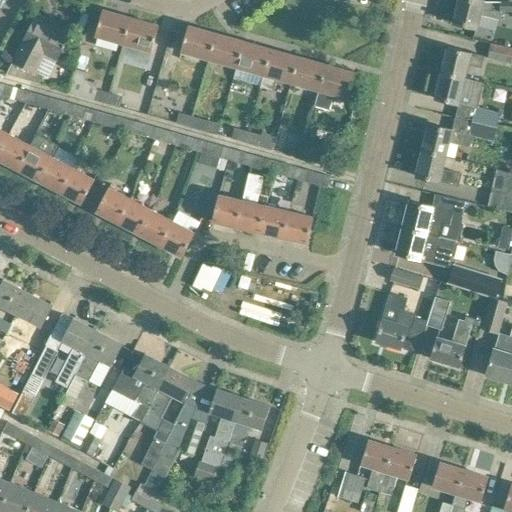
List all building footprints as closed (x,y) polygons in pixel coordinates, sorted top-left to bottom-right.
[(511,0),(509,0),(509,1),(484,1),(479,0),(458,0),(453,23),(478,29),(481,15),(501,20),(501,13),(511,12),(511,0)] [(123,43),(130,18),(102,10),(95,35),(123,43)] [(64,49),(66,46),(64,45),(69,36),(35,18),(6,74),(42,84),(45,76),(36,72),(45,55),(56,61),(62,48),(64,49)] [(130,18),(123,43),(152,51),(159,26),(130,18)] [(209,59),(216,34),(188,26),(181,51),(182,52),(179,60),(206,68),(209,59)] [(236,67),(243,42),(216,34),(209,59),(236,67)] [(264,75),(271,49),(243,42),(236,67),(264,75)] [(511,48),(492,44),(489,58),(511,62),(511,48)] [(441,73),(466,79),(470,64),(482,67),(484,56),(447,47),(441,73)] [(292,83),(299,57),(271,49),(264,75),(261,88),(273,91),(276,78),(292,83)] [(319,90),(326,65),(299,57),(292,83),(319,90)] [(326,65),(319,90),(314,106),(330,110),(334,95),(347,98),(354,73),(326,65)] [(106,104),(109,94),(96,91),(98,85),(84,81),(87,73),(74,69),(68,94),(106,104)] [(467,79),(441,73),(440,76),(438,75),(435,89),(437,89),(435,98),(459,104),(456,118),(497,127),(501,114),(478,109),(480,96),(463,93),(467,79)] [(26,103),(29,92),(5,86),(3,96),(26,103)] [(109,94),(106,104),(135,112),(138,100),(134,99),(136,92),(124,89),(122,98),(109,94)] [(189,127),(196,103),(183,100),(183,99),(155,90),(148,115),(189,127)] [(50,109),(53,99),(29,92),(26,103),(50,109)] [(74,116),(77,105),(53,99),(50,109),(74,116)] [(196,103),(189,127),(217,136),(220,125),(193,117),(196,104),(196,103)] [(97,123),(100,112),(77,105),(74,116),(97,123)] [(129,132),(132,121),(100,112),(97,123),(129,132)] [(494,140),(497,127),(456,118),(452,130),(428,125),(422,150),(447,156),(450,143),(468,147),(471,134),(494,140)] [(155,139),(158,128),(132,121),(129,132),(155,139)] [(277,136),(273,151),(282,153),(289,127),(280,124),(279,129),(277,136)] [(176,145),(179,134),(158,128),(155,139),(176,145)] [(0,152),(9,135),(0,129),(0,152)] [(246,143),(249,132),(234,129),(231,139),(246,143)] [(273,151),(277,136),(262,132),(261,136),(249,132),(246,143),(262,148),(273,151)] [(199,151),(202,140),(179,134),(176,145),(199,151)] [(31,146),(30,146),(9,135),(0,152),(0,160),(18,170),(31,146)] [(39,181),(52,157),(51,157),(57,146),(36,135),(30,146),(31,146),(18,170),(39,181)] [(228,160),(232,149),(202,140),(199,151),(228,160)] [(339,158),(344,146),(331,141),(326,153),(339,158)] [(299,158),(302,147),(289,143),(286,154),(299,158)] [(302,147),(299,158),(313,162),(316,152),(302,147)] [(249,166),(252,155),(232,149),(228,160),(249,166)] [(443,170),(447,156),(422,150),(416,176),(458,186),(461,174),(443,170)] [(249,166),(270,171),(273,160),(252,155),(249,166)] [(60,192),(73,169),(52,157),(39,181),(60,192)] [(294,179),(298,167),(273,160),(270,171),(275,173),(275,174),(294,179)] [(298,167),(294,179),(327,188),(330,176),(312,171),(298,167)] [(73,169),(60,192),(82,204),(94,180),(73,169)] [(511,211),(511,174),(497,171),(488,206),(511,211)] [(254,231),(263,195),(259,195),(263,177),(249,174),(243,201),(234,199),(228,225),(254,231)] [(117,223),(130,199),(109,187),(96,211),(117,223)] [(212,221),(218,195),(208,193),(206,199),(202,218),(212,221)] [(403,228),(440,237),(444,222),(451,224),(453,214),(462,217),(465,202),(436,194),(432,208),(409,202),(403,228)] [(228,225),(234,199),(218,195),(212,221),(228,225)] [(281,237),(287,211),(266,206),(268,197),(263,195),(254,231),(281,237)] [(139,234),(151,210),(130,199),(117,223),(139,234)] [(160,245),(173,221),(151,210),(139,234),(160,245)] [(287,211),(281,237),(307,244),(313,217),(287,211)] [(173,221),(160,245),(182,257),(195,233),(173,221)] [(440,237),(403,228),(397,254),(416,258),(450,267),(454,250),(457,241),(440,237)] [(497,296),(502,283),(503,280),(454,263),(448,282),(496,299),(497,296)] [(391,281),(419,290),(423,277),(395,268),(391,281)] [(0,305),(17,314),(28,292),(27,293),(19,289),(3,281),(4,280),(3,279),(2,282),(0,280),(0,305)] [(28,292),(17,314),(41,327),(44,323),(53,306),(52,305),(52,306),(28,294),(28,293),(28,292)] [(404,312),(408,299),(390,294),(375,341),(401,349),(403,345),(418,349),(417,352),(418,352),(427,323),(416,319),(417,316),(404,312)] [(445,300),(436,298),(427,326),(441,330),(450,302),(445,300)] [(507,302),(492,298),(482,329),(497,334),(507,302)] [(436,337),(436,339),(430,358),(459,367),(466,346),(465,346),(472,324),(480,326),(482,321),(466,316),(464,321),(459,319),(452,342),(436,337)] [(0,330),(6,334),(11,324),(0,318),(0,330)] [(67,393),(98,332),(97,331),(97,332),(73,320),(74,319),(73,318),(62,340),(75,346),(56,382),(68,389),(66,392),(67,393)] [(6,334),(8,335),(19,341),(24,331),(11,324),(6,334)] [(511,353),(494,349),(492,356),(486,375),(511,383),(511,331),(509,341),(511,341),(511,353)] [(98,332),(67,393),(77,398),(86,381),(88,382),(91,378),(100,359),(112,365),(123,344),(122,344),(122,345),(98,333),(98,332)] [(32,337),(21,359),(35,365),(45,343),(32,337)] [(47,346),(33,374),(44,380),(59,351),(47,346)] [(141,421),(170,367),(170,366),(169,367),(145,355),(146,354),(145,354),(144,357),(132,351),(113,389),(140,404),(133,417),(141,421)] [(191,419),(195,410),(184,405),(185,402),(183,401),(195,379),(194,379),(194,380),(170,367),(141,421),(141,422),(157,431),(154,437),(155,438),(142,465),(152,470),(162,452),(175,426),(187,430),(191,419)] [(18,395),(0,385),(0,406),(9,411),(18,395)] [(228,448),(244,398),(243,397),(243,398),(217,390),(217,389),(216,389),(209,412),(222,416),(215,438),(210,436),(201,462),(199,461),(194,476),(212,482),(217,468),(219,469),(226,448),(228,448)] [(13,413),(24,419),(36,396),(25,391),(13,413)] [(244,398),(228,448),(240,452),(249,425),(262,429),(270,406),(269,406),(269,407),(244,398)] [(81,446),(94,420),(76,411),(63,436),(81,446)] [(54,419),(48,431),(59,436),(64,425),(54,419)] [(205,424),(191,419),(187,430),(175,426),(162,452),(152,470),(144,484),(159,491),(181,447),(194,452),(205,424)] [(26,443),(30,434),(8,422),(3,431),(26,443)] [(93,456),(102,440),(89,433),(81,450),(93,456)] [(49,455),(53,446),(30,434),(26,443),(49,455)] [(378,493),(392,448),(368,440),(361,464),(373,468),(367,489),(378,493)] [(250,460),(259,463),(266,445),(257,441),(250,460)] [(72,467),(76,458),(53,446),(49,455),(72,467)] [(392,448),(378,493),(391,496),(397,475),(409,479),(417,455),(392,448)] [(94,479),(99,470),(76,458),(72,467),(94,479)] [(457,494),(464,470),(440,462),(432,486),(457,494)] [(103,503),(111,507),(123,483),(99,470),(94,479),(111,488),(103,503)] [(450,511),(464,511),(469,498),(481,501),(488,477),(464,470),(457,494),(453,505),(450,511)] [(358,502),(366,478),(346,472),(338,496),(358,502)] [(0,508),(10,483),(0,478),(0,508)] [(0,511),(26,511),(34,492),(10,483),(0,508),(0,511)] [(126,493),(130,487),(123,483),(111,507),(117,510),(120,505),(129,510),(133,501),(132,500),(133,497),(126,493)] [(406,486),(397,511),(411,511),(418,490),(406,486)] [(139,504),(144,495),(136,491),(133,497),(132,500),(133,501),(139,504)] [(53,511),(58,502),(34,492),(26,511),(53,511)] [(372,511),(377,495),(366,492),(360,511),(372,511)] [(154,511),(164,511),(167,507),(144,495),(139,504),(154,511)] [(81,511),(82,511),(58,502),(53,511),(81,511)] [(440,511),(450,511),(453,505),(444,503),(440,511)]
